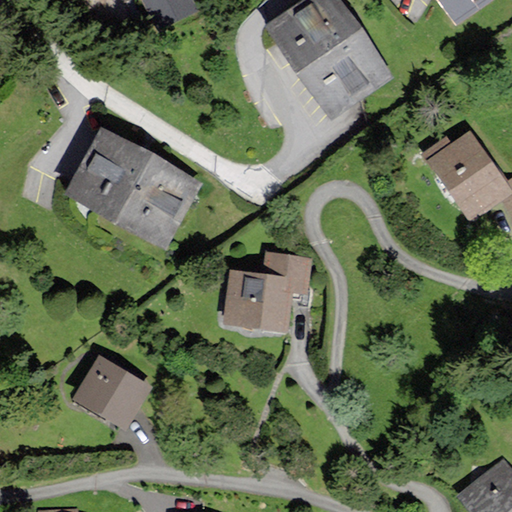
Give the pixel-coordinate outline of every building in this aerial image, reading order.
[(194,0),(142,0),(157,25),(196,3),(194,0)] [(340,0),(307,0),(273,25),(341,118),(397,76),(340,0)] [(442,0),(456,20),(487,0),(442,0)] [(106,129),(72,194),(173,247),(208,182),(106,129)] [(469,219),(500,199),(511,218),(511,180),(504,185),(472,133),(431,159),(469,219)] [(284,335),(290,297),(305,299),(310,261),(269,255),(266,276),(229,271),(221,326),(284,335)] [(100,360),(78,399),(125,425),(147,387),(100,360)] [(511,511),(511,466),(506,459),(459,497),(471,511),(511,511)]
